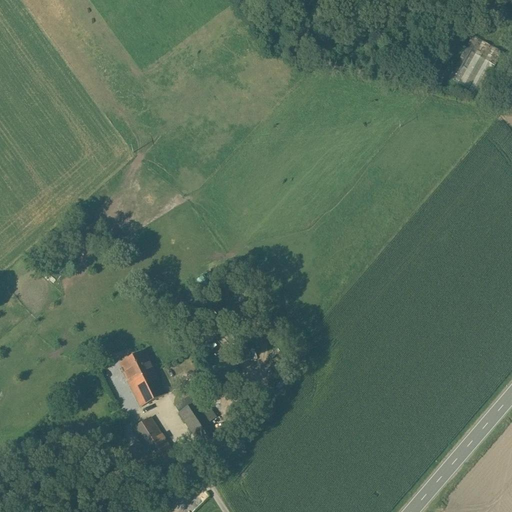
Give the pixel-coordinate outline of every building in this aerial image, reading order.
[(503,52),(471,35),(448,79),(477,94),(503,52)] [(154,372),(144,352),(120,364),(141,407),(166,395),(154,372)] [(237,370),(237,365),(235,360),(232,357),(227,355),(223,354),(219,356),(215,358),(213,361),(212,365),(212,370),(214,375),(219,379),(224,380),(230,379),(234,375),(237,370)] [(206,428),(192,406),(180,414),(193,436),(206,428)] [(160,472),(177,461),(150,418),(132,430),(160,472)]
